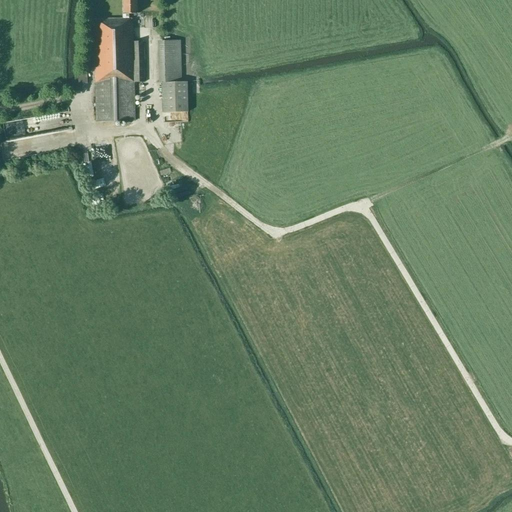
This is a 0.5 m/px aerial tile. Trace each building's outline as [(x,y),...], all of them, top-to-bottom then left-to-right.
[(121,0),(122,19),(96,20),(93,20),(96,122),(135,121),(134,83),(144,82),(143,41),(133,42),(132,19),(128,19),(128,14),(137,14),(136,0),(121,0)] [(157,14),(146,13),(144,29),(155,30),(157,14)] [(160,41),(157,41),(158,83),(161,83),(162,113),(187,112),(187,82),(181,82),(180,41),(160,41)] [(78,84),(88,84),(88,72),(78,73),(78,84)] [(110,146),(95,147),(98,173),(113,171),(110,146)] [(117,191),(114,183),(109,185),(107,178),(92,182),(95,189),(97,188),(100,197),(117,191)] [(173,198),(200,191),(198,181),(183,185),(184,188),(172,191),(173,198)] [(227,221),(237,230),(244,222),(234,213),(227,221)] [(227,224),(223,230),(235,240),(239,234),(227,224)]
